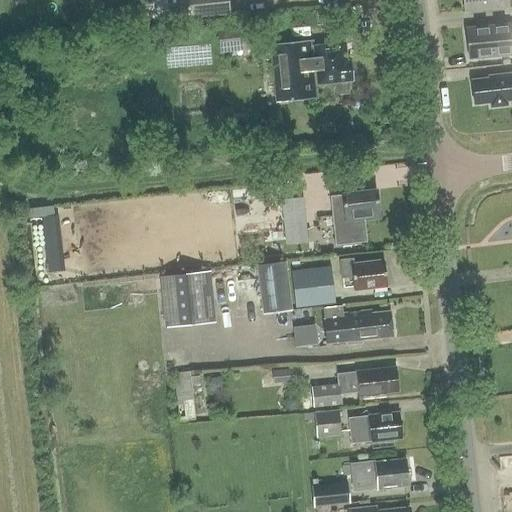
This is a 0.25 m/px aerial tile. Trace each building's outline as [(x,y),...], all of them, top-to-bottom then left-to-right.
[(167,0),(169,21),(230,15),(228,0),(167,0)] [(511,0),(462,0),(464,13),(511,8),(511,0)] [(249,50),(247,23),(217,26),(220,53),(249,50)] [(511,27),(511,24),(467,28),(470,59),(511,54),(511,27)] [(270,45),(276,103),(315,99),(313,85),(335,83),(336,91),(340,95),(349,94),(352,89),(351,81),(352,81),(350,61),(347,62),(345,43),(312,47),(311,41),(270,45)] [(511,99),(511,76),(494,78),(494,79),(473,81),(475,104),(495,101),(495,105),(505,104),(505,100),(511,99)] [(342,194),(331,195),(331,202),(334,224),(336,244),(367,240),(365,220),(369,220),(380,219),(376,190),(342,194)] [(304,198),(281,200),(284,225),(285,234),(286,245),(308,243),(304,198)] [(58,215),(42,217),(48,273),(65,271),(58,215)] [(354,264),(353,259),(340,261),(342,279),(353,278),(354,290),(387,286),(384,260),(354,264)] [(286,262),(257,266),(263,315),(293,311),(286,262)] [(331,269),(292,272),(296,308),(335,304),(331,269)] [(214,325),(209,274),(158,279),(163,330),(214,325)] [(342,306),(323,308),(325,331),(327,342),(327,344),(329,344),(344,342),(345,342),(347,341),(347,345),(361,343),(361,340),(393,336),(390,312),(371,314),(371,311),(343,314),(342,306)] [(322,323),(300,324),(301,344),(323,343),(322,323)] [(358,396),(399,391),(396,367),(356,371),(356,372),(337,374),(339,385),(311,388),(313,406),(341,403),(340,394),(358,392),(358,396)] [(296,382),(295,368),(272,371),(273,384),(296,382)] [(179,422),(196,420),(190,372),(174,374),(179,422)] [(319,437),(344,435),(341,412),(317,414),(319,437)] [(394,447),(393,438),(401,437),(399,413),(348,419),(351,443),(371,441),(372,449),(394,447)] [(375,466),(351,469),(353,491),(377,489),(378,490),(389,489),(389,486),(409,484),(406,461),(375,464),(375,466)] [(336,489),(313,491),(313,499),(314,506),(350,503),(349,491),(348,488),(336,489)]
